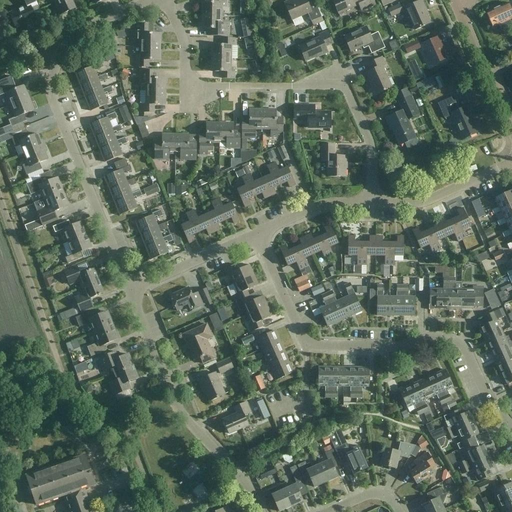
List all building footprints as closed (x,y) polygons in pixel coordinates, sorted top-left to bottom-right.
[(15,29),(37,20),(33,12),(39,9),(34,0),(23,0),(26,6),(9,14),(15,29)] [(53,0),(60,15),(74,9),(70,0),(53,0)] [(221,8),(226,8),(225,0),(213,0),(213,3),(202,3),(202,16),(221,16),(221,8)] [(292,21),(307,14),(311,22),(321,18),(314,2),(308,5),(305,0),(295,0),(293,1),(291,0),(284,3),(292,21)] [(361,11),(374,5),(371,0),(331,0),(338,14),(358,5),(361,11)] [(414,30),(430,24),(424,11),(425,10),(421,1),(405,8),(414,30)] [(511,23),(510,20),(511,19),(511,13),(508,4),(486,13),(490,22),(489,23),(490,26),(492,26),(492,28),(498,25),(500,28),(502,29),(511,25),(511,23)] [(391,18),(403,13),(399,5),(387,10),(391,18)] [(221,16),(202,16),(202,29),(208,29),(208,36),(230,37),(230,23),(221,23),(221,16)] [(244,28),(246,38),(252,37),(250,27),(251,27),(249,17),(244,17),(246,28),(244,28)] [(323,22),(321,18),(311,22),(313,27),(323,22)] [(328,28),(325,22),(319,24),(322,31),(328,28)] [(140,47),(159,48),(160,34),(152,34),(152,25),(136,25),(136,32),(131,32),(131,40),(140,40),(140,47)] [(371,54),(384,49),(377,33),(370,36),(366,27),(344,37),(350,53),(362,47),(363,49),(368,47),(371,54)] [(324,48),(333,44),(327,32),(319,36),(320,38),(299,48),(305,62),(319,56),(320,57),(327,53),(324,48)] [(108,37),(112,47),(119,44),(114,34),(108,37)] [(244,40),(246,50),(254,49),(252,38),(244,40)] [(431,66),(446,59),(441,47),(442,46),(438,38),(422,44),(431,66)] [(223,46),(212,46),(211,59),(231,59),(231,47),(235,47),(235,39),(223,39),(223,46)] [(407,54),(420,48),(417,40),(403,46),(407,54)] [(159,48),(140,47),(140,56),(136,56),(136,68),(148,68),(148,61),(159,61),(159,48)] [(376,97),(391,90),(381,67),(384,66),(381,58),(367,65),(370,71),(365,74),(369,84),(370,84),(376,97)] [(235,68),(231,68),(231,59),(211,59),(211,72),(222,72),(222,79),(234,79),(234,72),(235,72),(235,68)] [(251,62),(253,74),(260,72),(258,60),(251,62)] [(80,87),(98,80),(97,79),(94,70),(97,68),(97,69),(102,67),(101,62),(92,66),(92,67),(75,74),(80,87)] [(123,69),(121,75),(122,76),(121,79),(126,81),(130,72),(123,69)] [(141,91),(145,91),(145,92),(165,92),(165,79),(154,79),(154,72),(142,72),(142,71),(140,71),(139,85),(141,85),(141,91)] [(424,78),(420,71),(412,75),(415,82),(424,78)] [(85,99),(103,92),(102,91),(99,82),(103,80),(103,82),(107,80),(105,75),(97,79),(98,80),(80,87),(85,99)] [(0,96),(6,94),(11,106),(31,98),(29,93),(26,94),(23,86),(16,89),(11,77),(0,81),(0,96)] [(103,92),(85,99),(90,112),(108,105),(103,95),(107,93),(107,94),(112,92),(111,87),(102,91),(103,92)] [(417,115),(409,96),(411,95),(408,88),(394,94),(398,101),(397,101),(402,111),(385,119),(388,126),(390,125),(399,146),(414,139),(406,120),(417,115)] [(165,92),(145,92),(145,105),(141,105),(140,113),(153,113),(153,105),(165,105),(165,92)] [(462,140),(478,133),(466,107),(459,110),(453,97),(437,104),(444,119),(451,116),(462,140)] [(11,128),(7,129),(9,134),(25,127),(23,123),(26,122),(23,115),(33,111),(30,103),(33,102),(31,98),(11,106),(15,118),(8,121),(11,128)] [(314,106),(294,106),(294,120),(308,120),(308,129),(330,129),(330,113),(314,113),(314,106)] [(255,139),(255,130),(262,130),(262,110),(249,110),(249,121),(242,121),(242,139),(255,139)] [(277,138),(277,134),(282,134),(283,122),(276,122),(276,111),(262,110),(262,130),(270,130),(270,138),(277,138)] [(94,138),(112,131),(111,129),(107,121),(111,119),(111,120),(117,118),(115,113),(105,117),(106,118),(89,125),(94,138)] [(212,151),(212,143),(219,143),(219,124),(206,124),(206,131),(199,131),(199,147),(199,155),(207,155),(207,151),(212,151)] [(226,148),(226,149),(239,149),(240,132),(233,132),(233,124),(219,124),(219,143),(219,148),(226,148)] [(99,150),(116,143),(116,142),(112,133),(117,131),(118,133),(122,131),(120,126),(111,129),(112,131),(94,138),(99,150)] [(18,156),(24,154),(24,155),(44,146),(42,141),(40,142),(37,134),(29,138),(25,127),(9,134),(15,148),(18,156)] [(168,161),(168,154),(175,154),(175,135),(162,135),(162,142),(155,142),(154,160),(168,161)] [(175,135),(175,154),(175,161),(195,161),(195,159),(195,146),(188,146),(188,135),(175,135)] [(116,143),(99,150),(104,163),(122,156),(117,146),(121,144),(122,145),(126,143),(124,138),(116,142),(116,143)] [(346,164),(346,157),(333,157),(333,145),(321,145),(321,162),(327,162),(327,177),(345,177),(345,164),(346,164)] [(44,146),(24,155),(28,164),(22,166),(27,176),(42,170),(39,163),(48,160),(44,153),(47,152),(44,146)] [(277,148),(282,161),(288,158),(283,146),(277,148)] [(270,160),(276,158),(273,151),(267,153),(270,160)] [(109,190),(126,183),(126,182),(122,173),(126,172),(127,173),(131,171),(129,165),(127,166),(124,159),(113,164),(116,172),(104,177),(109,190)] [(231,159),(231,168),(241,164),(241,159),(231,159)] [(271,165),(280,186),(287,183),(289,189),(295,186),(287,167),(279,171),(275,163),(271,165)] [(245,175),(245,176),(250,173),(246,164),(241,166),(243,169),(245,175)] [(280,186),(271,165),(266,167),(270,175),(262,179),(270,197),(275,195),(273,189),(280,186)] [(237,178),(245,175),(243,169),(235,173),(237,178)] [(270,197),(262,179),(253,182),(250,175),(246,176),(255,197),(261,194),(264,200),(270,197)] [(255,197),(246,176),(241,178),(245,186),(236,190),(244,209),(251,206),(248,200),(255,197)] [(44,200),(63,192),(57,178),(43,184),(41,178),(26,184),(31,195),(41,191),(44,199),(44,200)] [(114,203),(132,196),(131,195),(128,186),(133,184),(133,185),(136,184),(135,179),(126,182),(126,183),(109,190),(114,203)] [(208,186),(211,191),(217,188),(215,183),(208,186)] [(150,187),(153,194),(159,192),(156,184),(150,187)] [(187,192),(187,186),(175,186),(175,196),(187,192)] [(132,196),(114,203),(120,216),(137,209),(133,198),(137,197),(137,198),(141,196),(139,191),(131,195),(132,196)] [(493,215),(500,212),(500,211),(511,205),(511,191),(494,199),(498,208),(491,211),(493,215)] [(44,199),(34,203),(43,226),(57,220),(54,212),(68,206),(63,192),(44,200),(44,199)] [(213,197),(215,201),(224,222),(231,219),(233,224),(239,222),(231,204),(223,207),(217,195),(213,197)] [(224,222),(215,201),(210,203),(214,211),(206,215),(214,233),(220,230),(217,225),(224,222)] [(511,205),(500,211),(500,212),(503,219),(497,222),(498,227),(506,224),(505,222),(511,219),(511,205)] [(452,220),(461,241),(466,239),(462,230),(470,226),(462,209),(456,211),(459,217),(452,220)] [(214,233),(206,215),(198,218),(194,210),(190,212),(199,233),(206,230),(208,236),(214,233)] [(140,235),(157,229),(157,227),(153,218),(157,217),(157,218),(162,216),(160,211),(152,214),(152,216),(135,223),(140,235)] [(180,226),(189,244),(194,242),(192,236),(199,233),(190,212),(185,214),(189,222),(180,226)] [(461,241),(452,220),(446,223),(443,217),(437,220),(445,238),(453,234),(457,243),(461,241)] [(511,219),(505,222),(506,224),(509,231),(502,234),(504,238),(511,235),(510,234),(511,232),(511,219)] [(445,238),(437,220),(431,223),(434,229),(427,231),(437,252),(441,250),(437,242),(445,238)] [(27,233),(41,227),(39,221),(31,224),(31,222),(24,225),(27,233)] [(67,243),(86,235),(81,222),(71,226),(69,221),(53,227),(55,233),(62,230),(67,243)] [(145,248),(162,241),(162,239),(158,231),(162,229),(162,231),(168,228),(166,223),(157,227),(157,229),(140,235),(145,248)] [(335,255),(333,256),(329,248),(338,244),(330,226),(324,229),(327,235),(320,238),(329,258),(333,266),(338,263),(335,255)] [(439,257),(436,252),(437,252),(427,231),(420,235),(418,229),(412,231),(420,250),(428,246),(432,254),(434,259),(439,257)] [(468,231),(473,246),(478,244),(474,229),(468,231)] [(86,235),(67,243),(72,255),(65,258),(67,264),(83,258),(81,252),(92,248),(86,235)] [(329,258),(320,238),(313,241),(310,235),(305,238),(313,256),(321,252),(324,260),(329,258)] [(162,241),(145,248),(150,260),(167,253),(163,243),(167,242),(167,243),(173,241),(170,236),(162,239),(162,241)] [(356,265),(356,266),(361,266),(362,244),(354,244),(354,237),(347,237),(347,257),(356,257),(356,265)] [(375,257),(375,237),(369,237),(369,244),(362,244),(361,266),(366,266),(366,257),(375,257)] [(389,266),(389,244),(381,244),(381,237),(375,237),(375,257),(384,257),(384,266),(389,266)] [(389,244),(389,266),(393,266),(394,257),(403,257),(403,237),(396,237),(396,244),(389,244)] [(313,256),(305,238),(298,240),(301,246),(295,249),(304,269),(308,268),(304,259),(313,256)] [(306,275),(304,269),(295,249),(288,252),(285,246),(279,249),(287,267),(295,263),(299,271),(304,281),(308,279),(306,275)] [(502,250),(492,254),(495,261),(492,262),(494,267),(507,262),(502,250)] [(488,259),(486,253),(475,257),(478,264),(488,259)] [(82,288),(98,281),(94,270),(80,275),(76,265),(62,270),(64,274),(67,273),(71,285),(79,281),(82,288)] [(236,265),(224,270),(227,277),(230,275),(234,285),(254,276),(249,266),(238,271),(236,265)] [(327,269),(331,277),(336,275),(332,266),(327,269)] [(43,278),(47,288),(49,287),(51,285),(50,282),(51,281),(53,280),(51,275),(43,278)] [(254,276),(234,285),(239,294),(235,296),(238,301),(249,296),(247,291),(258,286),(254,276)] [(308,279),(295,285),(299,293),(310,288),(310,287),(311,287),(308,279)] [(429,305),(435,305),(435,309),(448,309),(449,279),(443,279),(443,290),(429,290),(429,305)] [(461,310),(461,290),(455,290),(455,279),(449,279),(448,309),(461,310)] [(98,281),(82,288),(85,295),(77,298),(81,310),(92,305),(90,299),(103,293),(98,281)] [(342,299),(350,317),(362,312),(350,284),(344,286),(348,296),(342,299)] [(310,289),(314,297),(324,292),(321,285),(310,289)] [(389,316),(390,297),(383,297),(383,286),(377,286),(376,316),(389,316)] [(390,297),(389,316),(401,316),(402,286),(397,286),(397,297),(390,297)] [(402,286),(401,316),(414,317),(415,298),(408,298),(408,286),(402,286)] [(193,311),(203,306),(198,294),(192,296),(189,288),(170,296),(177,312),(186,308),(186,307),(191,305),(193,311)] [(199,291),(206,307),(213,304),(206,288),(199,291)] [(461,290),(461,310),(474,310),(474,308),(483,308),(483,288),(474,288),(474,291),(461,290)] [(504,289),(496,291),(497,299),(506,297),(504,289)] [(326,294),(339,322),(350,317),(342,299),(336,302),(332,292),(326,294)] [(494,292),(486,296),(488,301),(496,297),(494,292)] [(339,322),(326,294),(320,297),(325,307),(319,309),(327,327),(339,322)] [(242,311),(245,309),(248,315),(267,307),(263,297),(252,302),(249,296),(238,301),(235,302),(239,310),(242,311)] [(267,307),(248,315),(252,325),(249,327),(252,333),(263,328),(261,322),(272,317),(267,307)] [(484,340),(502,332),(497,322),(499,321),(498,320),(502,318),(498,310),(483,317),(486,325),(479,328),(484,340)] [(94,333),(113,326),(107,312),(93,318),(91,312),(76,318),(79,328),(90,323),(94,333)] [(205,336),(211,334),(207,325),(183,335),(194,360),(200,358),(203,364),(215,359),(205,336)] [(113,326),(94,333),(98,343),(87,348),(91,357),(106,351),(104,345),(118,340),(113,326)] [(263,349),(279,342),(274,331),(258,338),(263,349)] [(511,335),(505,338),(502,332),(484,340),(489,351),(511,341),(511,335)] [(511,341),(489,351),(494,363),(511,354),(509,349),(511,347),(511,341)] [(74,350),(71,342),(66,344),(69,352),(74,350)] [(267,360),(283,353),(279,342),(263,349),(267,360)] [(78,360),(84,358),(81,351),(76,353),(78,360)] [(114,374),(133,367),(128,355),(118,359),(115,352),(99,359),(103,371),(112,367),(114,374)] [(272,370),(288,363),(283,353),(267,360),(272,370)] [(511,354),(494,363),(500,374),(511,368),(511,354)] [(229,358),(215,365),(220,375),(233,368),(229,358)] [(78,362),(71,365),(73,370),(80,368),(78,362)] [(288,363),(272,370),(277,381),(293,374),(288,363)] [(251,366),(246,369),(249,376),(254,374),(251,366)] [(133,367),(114,374),(117,381),(109,384),(114,396),(130,389),(127,383),(138,379),(133,367)] [(331,398),(331,368),(318,368),(318,387),(325,387),(325,398),(331,398)] [(344,387),(344,368),(331,368),(331,398),(337,398),(337,387),(344,387)] [(356,398),(356,368),(344,368),(344,387),(350,387),(350,398),(356,398)] [(356,368),(356,398),(362,398),(362,387),(369,387),(369,368),(356,368)] [(511,368),(500,374),(505,386),(511,382),(511,368)] [(434,375),(446,403),(452,401),(447,390),(453,387),(445,370),(434,375)] [(210,402),(225,395),(216,373),(199,380),(203,390),(204,389),(210,402)] [(446,403),(434,375),(422,380),(430,397),(436,395),(441,405),(446,403)] [(250,380),(255,393),(265,388),(260,376),(250,380)] [(430,397),(422,380),(411,385),(423,413),(429,411),(424,400),(430,397)] [(86,394),(92,391),(90,384),(83,387),(86,394)] [(423,413),(411,385),(399,391),(407,408),(413,405),(418,416),(423,413)] [(454,400),(447,403),(449,409),(457,405),(454,400)] [(269,418),(262,401),(254,405),(262,421),(269,418)] [(251,413),(246,402),(233,408),(235,414),(220,420),(227,436),(248,426),(244,416),(251,413)] [(445,422),(451,420),(453,426),(444,430),(443,427),(428,434),(434,441),(446,436),(473,423),(468,412),(461,415),(459,410),(443,417),(445,422)] [(427,423),(433,420),(430,414),(425,417),(427,423)] [(459,450),(463,448),(474,443),(472,438),(479,435),(473,423),(446,436),(448,441),(458,437),(461,443),(457,445),(459,450)] [(334,449),(334,450),(341,465),(348,462),(353,474),(367,468),(359,451),(351,455),(347,444),(346,444),(342,436),(330,442),(333,449),(334,449)] [(91,440),(94,449),(102,446),(98,437),(91,440)] [(436,440),(440,448),(443,446),(445,440),(444,437),(436,440)] [(399,457),(408,459),(416,447),(400,443),(398,452),(384,449),(380,466),(396,469),(399,457)] [(476,448),(474,443),(463,448),(468,459),(458,464),(461,469),(488,457),(483,445),(476,448)] [(322,449),(325,454),(328,462),(319,466),(326,482),(338,477),(333,466),(339,463),(333,450),(332,450),(330,445),(322,449)] [(0,451),(4,461),(8,459),(4,448),(0,449),(0,451)] [(430,468),(435,465),(428,453),(416,459),(420,466),(409,472),(416,485),(434,474),(430,468)] [(85,455),(26,476),(36,505),(64,496),(69,511),(92,511),(84,489),(95,485),(85,455)] [(16,456),(8,459),(4,461),(7,472),(20,468),(16,456)] [(488,457),(461,469),(463,474),(473,470),(476,476),(474,477),(476,482),(491,476),(489,471),(494,468),(488,457)] [(309,463),(306,465),(305,462),(297,465),(297,466),(296,467),(302,479),(303,479),(304,479),(309,477),(314,488),(326,482),(319,466),(313,468),(309,463)] [(263,480),(276,474),(271,464),(258,471),(263,480)] [(302,479),(296,467),(295,467),(295,466),(289,469),(295,482),(302,479)] [(476,485),(480,493),(491,488),(488,480),(476,485)] [(497,503),(511,496),(511,482),(492,492),(497,503)] [(284,491),(291,507),(303,502),(296,486),(289,489),(286,483),(281,485),(284,491)] [(443,503),(446,494),(443,487),(429,492),(433,500),(422,505),(424,511),(438,511),(443,510),(441,504),(443,503)] [(280,511),(291,507),(284,491),(276,495),(273,489),(268,492),(271,499),(273,498),(278,511),(280,511)] [(511,496),(497,503),(500,511),(504,511),(511,508),(511,496)]
